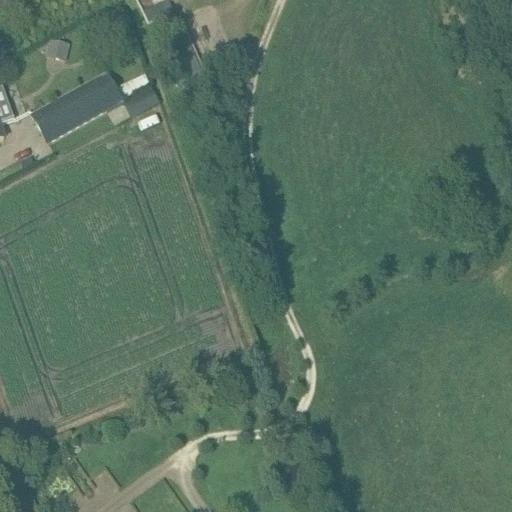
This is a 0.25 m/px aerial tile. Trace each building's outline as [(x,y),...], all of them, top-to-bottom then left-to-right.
[(83,27),(90,39),(126,21),(120,8),(83,27)] [(45,59),(65,63),(69,45),(48,41),(45,59)] [(47,146),(106,113),(91,85),(31,118),(47,146)] [(0,126),(13,121),(2,89),(0,89),(0,141),(3,141),(0,131),(0,126)] [(123,103),(132,119),(159,104),(150,89),(123,103)]
